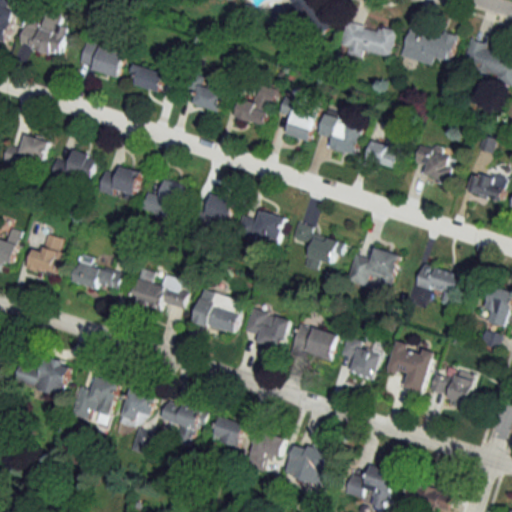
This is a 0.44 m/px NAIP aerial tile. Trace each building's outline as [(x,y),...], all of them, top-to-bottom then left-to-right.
[(339,19),(317,0),(292,0),(295,2),(286,13),(319,42),(339,19)] [(17,11),(0,6),(0,39),(9,41),(17,11)] [(28,20),(21,46),(63,56),(70,26),(61,24),(63,17),(47,13),(44,24),(28,20)] [(394,56),(398,32),(348,22),(344,45),(351,47),(350,55),(365,58),(366,51),(394,56)] [(459,39),(412,27),(407,48),(419,52),(417,60),(437,65),(439,58),(453,61),(459,39)] [(128,52),(89,40),(82,64),(120,76),(128,52)] [(511,58),(511,54),(511,50),(471,40),(465,68),(511,79),(511,58)] [(163,91),(165,83),(177,86),(180,75),(137,64),(132,83),(163,91)] [(222,111),(230,84),(216,81),(215,84),(189,77),(185,90),(198,93),(195,104),(222,111)] [(279,90),(261,84),(255,102),(244,98),(238,116),(267,125),(279,90)] [(314,141),(325,102),(303,96),(302,98),(287,94),(282,114),(294,117),(289,134),(314,141)] [(324,134),(336,137),(334,148),(360,154),(368,121),(330,112),(324,134)] [(370,158),(399,169),(412,133),(394,127),(388,144),(376,140),(370,158)] [(23,146),(11,143),(6,159),(30,166),(32,159),(45,163),(51,141),(26,134),(23,146)] [(496,151),(498,136),(486,135),(485,150),(496,151)] [(460,155),(423,146),(419,162),(430,165),(427,177),(453,184),(460,155)] [(58,158),(54,174),(92,185),(100,157),(74,149),(71,161),(58,158)] [(102,191),(136,200),(143,171),(122,165),(119,174),(107,171),(102,191)] [(507,201),(511,179),(477,171),(472,193),(507,201)] [(145,209),(181,220),(192,186),(169,178),(163,196),(150,192),(145,209)] [(233,222),(239,201),(215,193),(209,215),(233,222)] [(282,245),(288,217),(263,211),(261,219),(245,215),(241,235),(282,245)] [(324,260),(340,265),(347,242),(318,233),(319,228),(301,222),(296,240),(314,245),(308,266),(321,270),(324,260)] [(0,260),(14,265),(25,232),(14,228),(10,240),(0,236),(0,260)] [(68,239),(50,234),(45,251),(36,248),(30,268),(57,276),(68,239)] [(359,253),(351,280),(371,286),(373,280),(395,286),(404,255),(379,247),(375,258),(359,253)] [(126,275),(95,264),(97,259),(84,255),(76,280),(120,294),(126,275)] [(464,274),(427,264),(421,285),(447,293),(444,301),(455,304),(464,274)] [(159,271),(144,267),(134,303),(165,311),(167,303),(188,308),(192,292),(183,290),(186,279),(168,274),(165,284),(157,282),(159,271)] [(511,318),(511,290),(495,286),(489,310),(493,311),(490,320),(510,326),(511,318)] [(197,322),(238,333),(246,304),(205,293),(197,322)] [(255,308),(249,331),(261,334),(259,342),(285,349),(293,319),(255,308)] [(296,350),(335,361),(342,334),(304,323),(296,350)] [(505,334),(488,329),(484,342),(501,347),(505,334)] [(378,379),(388,346),(350,335),(344,356),(356,359),(352,371),(378,379)] [(408,389),(427,395),(440,352),(401,340),(392,371),(412,377),(408,389)] [(18,383),(66,395),(74,365),(49,358),(46,369),(23,363),(18,383)] [(470,409),(479,380),(459,373),(457,379),(438,373),(433,389),(453,395),(450,403),(470,409)] [(86,384),(79,404),(113,415),(124,383),(100,376),(96,388),(86,384)] [(159,393),(133,387),(125,421),(141,425),(135,450),(151,454),(157,432),(150,430),(159,393)] [(166,420),(206,431),(212,411),(171,400),(166,420)] [(242,447),(249,424),(224,416),(216,439),(242,447)] [(282,462),(288,442),(259,433),(250,464),(268,470),(271,458),(282,462)] [(326,485),(335,451),(299,441),(290,475),(326,485)] [(367,491),(375,493),(372,503),(388,508),(399,472),(375,465),(367,491)] [(410,500),(451,511),(456,493),(414,482),(410,500)]
